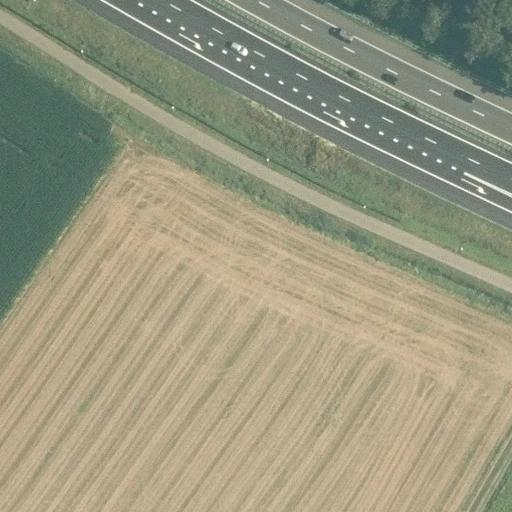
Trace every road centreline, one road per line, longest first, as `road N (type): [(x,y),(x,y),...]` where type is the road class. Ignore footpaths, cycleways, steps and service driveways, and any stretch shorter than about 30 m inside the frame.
road 1 (unclassified): [(511,289),(284,185),(0,20)]
road 2 (motorway): [(162,0),(465,159)]
road 3 (motorway): [(511,130),(251,0)]
